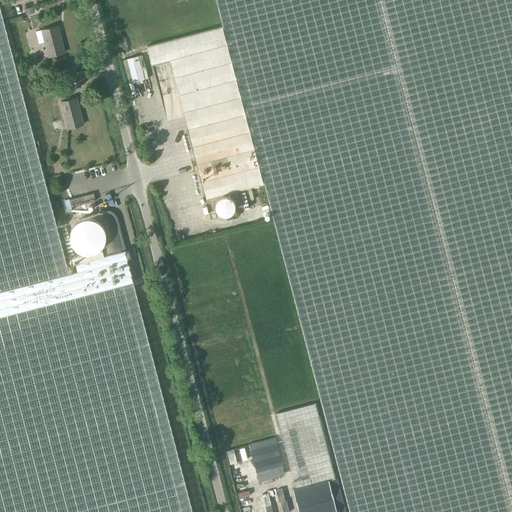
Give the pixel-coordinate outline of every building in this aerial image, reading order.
[(511,511),(511,0),(215,0),(222,26),(263,184),(348,511),(511,511)] [(0,511),(192,511),(124,250),(120,251),(103,256),(102,250),(71,258),(72,263),(66,265),(37,150),(24,103),(17,76),(0,8),(0,511)] [(49,57),(64,53),(57,26),(42,30),(49,57)] [(206,198),(263,184),(222,26),(146,46),(151,64),(170,59),(206,198)] [(144,79),(138,56),(126,59),(132,82),(144,79)] [(67,128),(83,124),(76,97),(60,102),(67,128)] [(250,206),(246,189),(238,191),(242,208),(250,206)] [(71,207),(95,200),(93,193),(69,199),(71,207)] [(124,249),(117,222),(117,221),(117,219),(117,218),(116,217),(116,216),(115,215),(115,214),(114,213),(112,212),(111,211),(110,211),(109,211),(108,211),(107,211),(106,211),(105,211),(104,211),(102,212),(101,213),(100,214),(99,214),(98,216),(97,217),(97,219),(97,218),(96,219),(103,221),(109,242),(103,246),(105,255),(126,249),(124,249)] [(104,227),(102,224),(99,221),(97,220),(93,218),(89,217),(85,217),(82,218),(79,219),(76,221),(73,224),(72,227),(71,230),(70,233),(70,237),(70,240),(72,243),(73,246),(75,248),(78,250),(81,252),(85,253),(90,253),(95,252),(98,250),(101,247),(103,244),(104,241),(105,238),(105,235),(105,230),(104,227)] [(335,478),(315,403),(275,414),(295,489),(335,478)] [(259,483),(285,476),(274,438),(248,445),(259,483)] [(345,511),(336,478),(335,478),(295,489),(293,489),(299,511),(345,511)]
